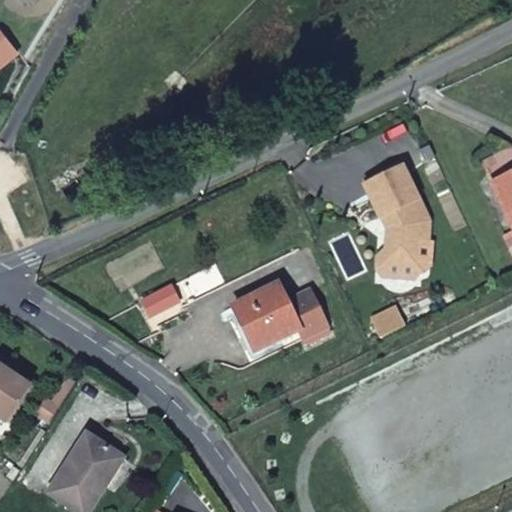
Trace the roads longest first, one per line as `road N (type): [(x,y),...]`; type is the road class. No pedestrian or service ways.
road 1 (residential): [(511,33),(0,272)]
road 2 (residential): [(0,285),(143,375),(187,414),(251,511)]
